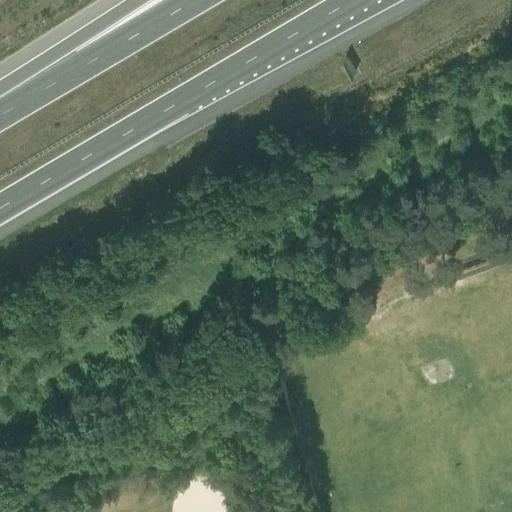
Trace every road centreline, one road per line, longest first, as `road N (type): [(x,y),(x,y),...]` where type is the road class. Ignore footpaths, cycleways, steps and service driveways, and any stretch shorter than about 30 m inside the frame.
road 1 (motorway): [(0,206),(355,0)]
road 2 (motorway): [(200,0),(0,117)]
road 3 (motorway): [(143,0),(0,116)]
